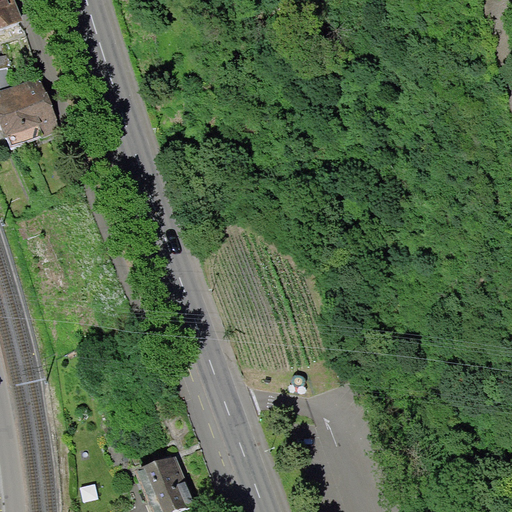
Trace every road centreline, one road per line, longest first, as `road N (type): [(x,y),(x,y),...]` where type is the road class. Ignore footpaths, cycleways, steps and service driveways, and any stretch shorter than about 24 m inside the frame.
road 1 (residential): [(27,0),(118,270),(150,341),(181,386),(239,436)]
road 2 (secondary): [(239,436),(153,211),(86,0)]
